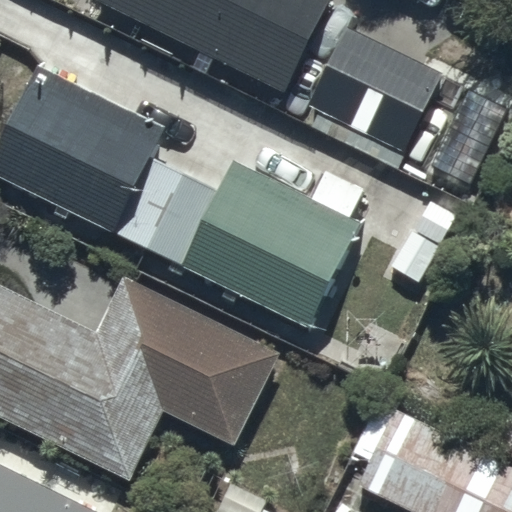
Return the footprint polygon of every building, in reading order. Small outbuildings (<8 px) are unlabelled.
[(425,99),(440,68),(322,11),(327,0),(102,0),(103,0),(93,21),(451,194),(483,128),(425,99)] [(239,290),(309,326),(363,220),(351,213),(365,186),(325,166),(310,194),(236,156),(221,186),(154,152),(168,125),(37,58),(0,132),(0,174),(167,260),(164,267),(182,276),(186,267),(223,286),(220,292),(234,300),(239,290)] [(236,443),(282,349),(123,271),(96,327),(0,280),(0,412),(131,476),(164,408),(236,443)] [(511,511),(511,463),(484,450),(395,406),(358,483),(418,511),(511,511)] [(484,450),(511,463),(511,413),(504,409),(484,450)] [(0,511),(100,511),(0,462),(0,511)] [(268,496),(228,480),(214,511),(274,511),(263,507),(268,496)]
